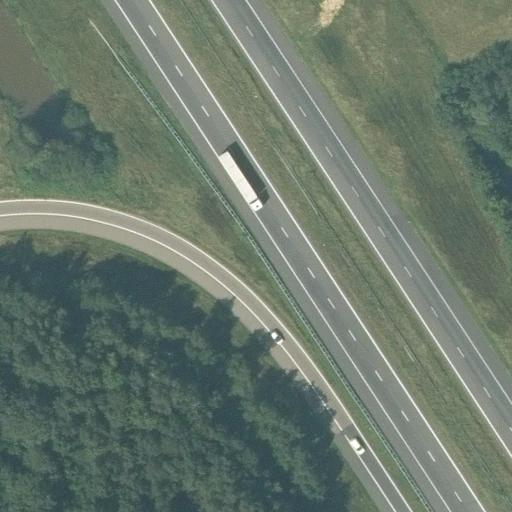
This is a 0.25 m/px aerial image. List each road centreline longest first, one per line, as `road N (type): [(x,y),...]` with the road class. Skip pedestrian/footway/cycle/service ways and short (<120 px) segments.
road 1 (motorway): [(125,0),(464,511)]
road 2 (motorway): [(0,212),(51,210),(122,224),(208,267),(311,373),(401,511)]
road 3 (motorway): [(511,431),(230,0)]
